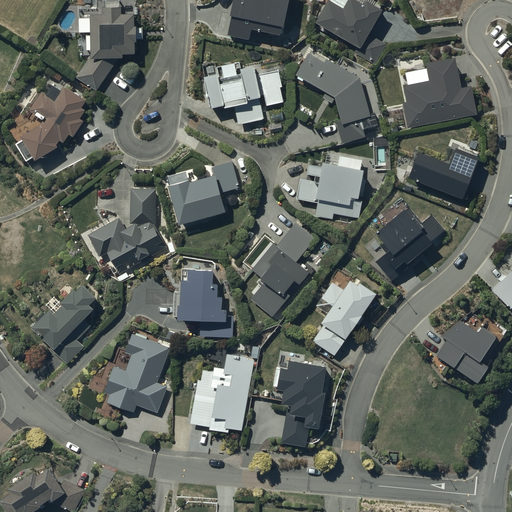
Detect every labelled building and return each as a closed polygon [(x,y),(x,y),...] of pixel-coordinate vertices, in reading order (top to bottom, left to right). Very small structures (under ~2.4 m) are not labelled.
[(86,47),(91,47),(91,53),(76,74),(96,88),(123,52),(123,49),(135,48),(135,37),(143,37),(143,25),(137,25),(137,20),(135,21),(135,14),(137,14),(136,0),(96,0),(97,6),(78,6),(79,29),(86,29),(86,47)] [(290,0),(235,0),(227,37),(251,42),(253,31),(282,37),(290,0)] [(329,0),(317,21),(358,45),(354,52),(377,66),(389,46),(370,35),(385,8),(370,0),(368,0),(367,2),(362,0),(329,0)] [(326,64),(310,55),(298,76),(337,99),(343,122),(339,123),(344,143),(366,137),(364,130),(378,126),(375,115),(371,116),(360,78),(328,60),(326,64)] [(400,89),(408,129),(477,116),(472,87),(463,89),(457,58),(428,64),(431,83),(400,89)] [(217,68),(204,71),(208,89),(206,89),(207,91),(208,91),(211,103),(225,101),(225,103),(234,101),(239,121),(264,116),(260,94),(265,93),(267,103),(283,100),(280,84),(283,84),(279,67),(257,72),(254,61),(241,64),(240,59),(217,64),(217,68)] [(75,86),(66,80),(63,85),(64,86),(57,97),(48,90),(49,89),(44,86),(32,104),(37,108),(36,110),(44,116),(42,120),(22,131),(25,135),(26,135),(37,155),(60,142),(58,140),(62,136),(65,139),(70,131),(73,133),(83,118),(80,116),(86,107),(81,104),(87,96),(74,87),(75,86)] [(451,156),(420,145),(410,173),(464,193),(480,150),(457,141),(451,156)] [(308,169),(315,171),(314,177),(300,175),(297,195),(317,199),(315,214),(333,217),(334,211),(359,215),(365,177),(362,177),(364,163),(323,156),(322,161),(309,158),(308,169)] [(242,191),(236,163),(214,169),(216,176),(193,181),(192,180),(190,180),(189,175),(171,179),(173,185),(172,185),(182,226),(226,215),(225,212),(228,212),(224,195),(242,191)] [(156,187),(132,186),(131,221),(125,224),(119,214),(89,232),(92,235),(90,236),(101,254),(108,250),(120,271),(167,244),(155,223),(156,187)] [(405,207),(375,232),(389,248),(374,261),(391,282),(409,267),(407,264),(434,241),(405,207)] [(316,235),(296,219),(277,243),(274,240),(253,266),(265,276),(250,295),(274,314),(309,270),(296,259),(316,235)] [(213,278),(214,264),(189,264),(189,274),(182,274),(181,298),(179,298),(178,312),(181,312),(180,315),(201,316),(200,334),(233,335),(234,313),(227,313),(228,304),(222,304),(223,291),(217,291),(218,278),(213,278)] [(511,272),(495,290),(511,306),(511,305),(511,272)] [(358,279),(351,274),(343,286),(332,278),(316,302),(326,309),(322,317),(323,318),(311,336),(336,352),(349,331),(348,330),(355,320),(359,322),(364,314),(361,312),(378,287),(360,276),(358,279)] [(50,306),(32,324),(53,344),(50,347),(68,365),(86,347),(77,339),(91,325),(82,317),(94,306),(90,302),(96,295),(83,281),(75,288),(73,286),(60,299),(63,303),(55,311),(50,306)] [(436,352),(435,354),(477,380),(488,363),(478,358),(482,352),(483,352),(495,333),(482,325),(478,332),(459,320),(445,333),(452,337),(446,350),(442,348),(439,354),(436,352)] [(127,367),(114,363),(105,390),(110,392),(107,400),(135,409),(137,403),(158,410),(167,384),(157,380),(169,345),(132,332),(126,350),(132,352),(127,367)] [(202,377),(198,376),(190,421),(210,424),(209,425),(229,429),(230,425),(243,427),(254,357),(247,356),(247,353),(227,350),(225,360),(219,359),(218,364),(215,363),(214,369),(203,367),(202,377)] [(327,361),(290,354),(288,364),(282,362),(278,383),(285,384),(282,398),(292,399),(290,408),(287,408),(281,438),(306,443),(311,420),(319,422),(326,386),(322,385),(327,361)] [(41,500),(51,493),(54,500),(73,510),(85,485),(64,476),(62,481),(49,463),(38,471),(35,467),(10,484),(13,488),(2,495),(13,511),(24,511),(26,511),(42,501),(41,500)]
